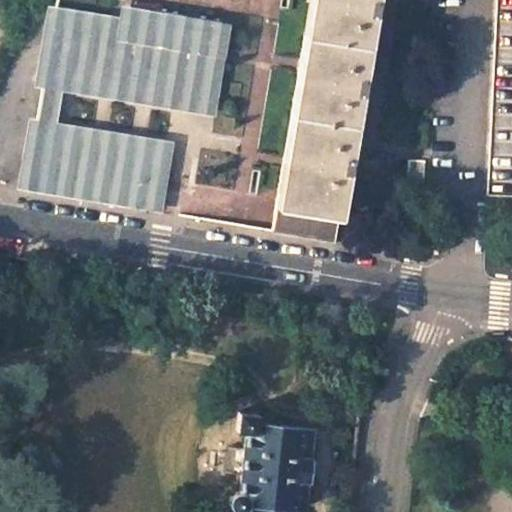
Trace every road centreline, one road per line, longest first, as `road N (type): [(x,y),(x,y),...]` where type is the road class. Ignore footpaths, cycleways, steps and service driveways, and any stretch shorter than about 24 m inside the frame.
road 1 (unclassified): [(0,220),(447,296)]
road 2 (residential): [(477,0),(467,240),(447,296)]
road 3 (unclassified): [(383,511),(399,394),(447,296)]
